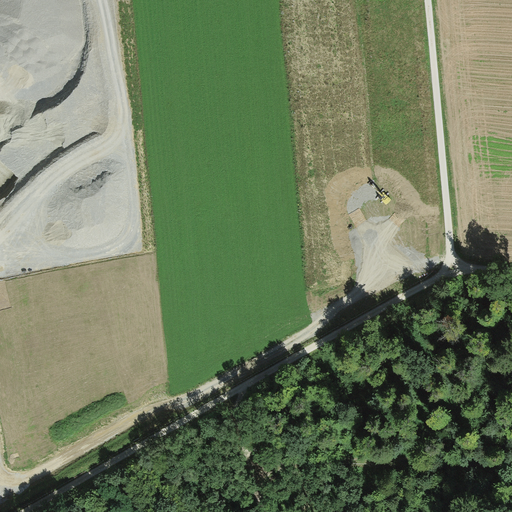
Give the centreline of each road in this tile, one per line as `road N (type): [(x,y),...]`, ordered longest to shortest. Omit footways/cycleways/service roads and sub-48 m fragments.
road 1 (track): [(22,511),(432,271),(511,268)]
road 2 (track): [(451,268),(427,0)]
road 3 (track): [(511,464),(249,462)]
road 4 (track): [(262,511),(232,393)]
